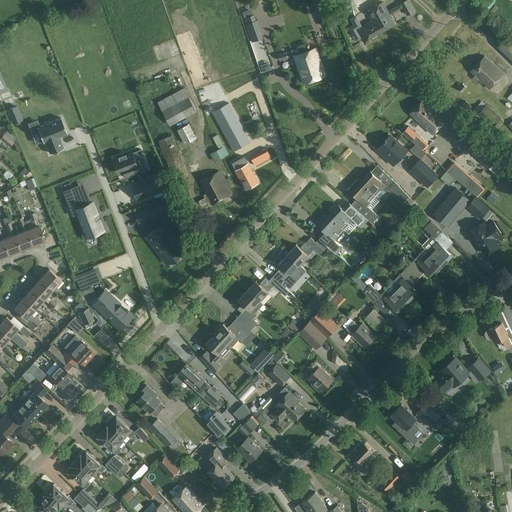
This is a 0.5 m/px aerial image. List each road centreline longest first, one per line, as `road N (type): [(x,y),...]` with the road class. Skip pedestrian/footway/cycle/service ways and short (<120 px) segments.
road 1 (residential): [(462,0),(161,328)]
road 2 (residential): [(233,511),(304,465),(434,329),(511,285)]
road 3 (residential): [(161,328),(0,504)]
road 4 (residential): [(161,328),(84,132)]
